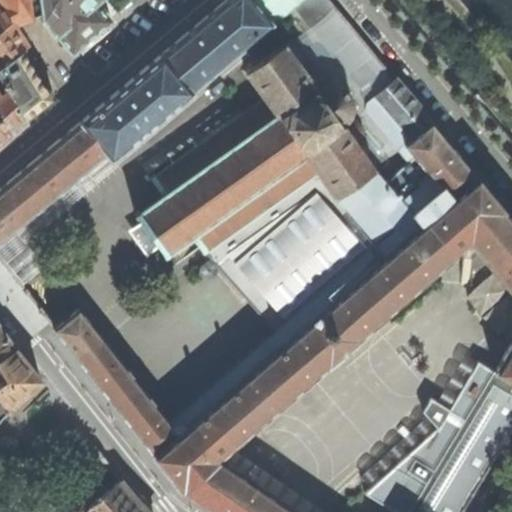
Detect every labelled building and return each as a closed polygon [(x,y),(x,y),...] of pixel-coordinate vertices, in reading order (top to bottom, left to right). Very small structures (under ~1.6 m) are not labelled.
[(224,0),(82,118),(0,187),(0,240),(104,154),(107,151),(111,158),(295,5),(300,0),(224,0)] [(32,17),(29,0),(0,0),(0,30),(9,23),(10,25),(22,21),(32,17)] [(38,0),(40,14),(70,50),(110,17),(95,0),(38,0)] [(300,0),(295,5),(300,11),(311,0),(300,0)] [(372,98),(376,94),(395,78),(329,0),(311,0),(300,11),(372,98)] [(0,66),(24,48),(16,36),(10,25),(9,23),(0,30),(0,66)] [(135,212),(164,254),(169,251),(167,248),(188,233),(189,234),(190,233),(203,252),(205,251),(204,250),(207,248),(206,247),(223,236),(226,235),(225,235),(246,219),(247,220),(249,219),(248,218),(269,203),(270,204),(272,203),(271,202),(292,187),(293,188),(294,186),(294,185),(314,170),(315,171),(318,170),(337,196),(374,169),(357,145),(360,141),(362,137),(363,135),(364,131),(363,126),(361,122),(357,119),(353,117),(351,116),(352,113),(353,109),(354,104),(353,99),(352,95),(350,92),(347,88),(345,86),(341,84),(337,82),(332,81),(329,81),(326,82),(326,78),(325,74),(324,72),(322,69),(318,66),(314,64),(311,63),(307,64),(303,65),(284,41),(277,45),(278,47),(251,67),(250,66),(246,69),(265,96),(262,98),(263,99),(242,114),(241,113),(240,114),(241,115),(220,130),(219,128),(218,130),(219,131),(197,146),(196,145),(195,146),(196,147),(174,162),(173,161),(172,162),(173,163),(155,176),(154,174),(150,177),(163,195),(161,196),(162,197),(141,212),(139,209),(135,212)] [(43,106),(53,97),(37,71),(24,48),(0,66),(0,76),(7,88),(8,89),(27,119),(43,106)] [(412,137),(430,120),(411,96),(395,78),(376,94),(412,137)] [(0,109),(1,111),(0,111),(0,141),(21,124),(27,119),(8,89),(7,88),(0,92),(0,109)] [(476,175),(430,120),(412,137),(376,94),(372,98),(367,101),(367,110),(410,159),(385,181),(374,169),(337,196),(375,240),(274,330),(168,421),(79,307),(55,325),(77,352),(74,354),(153,453),(153,454),(181,488),(201,502),(215,511),(299,511),(252,479),(256,474),(249,469),(245,474),(219,456),(231,445),(459,249),(463,253),(472,254),(477,250),(511,292),(511,340),(494,370),(511,380),(511,217),(505,209),(504,208),(477,175),(476,175)] [(115,166),(104,154),(0,240),(0,255),(23,284),(46,265),(27,241),(115,166)] [(0,380),(6,376),(0,366),(0,354),(14,347),(6,334),(0,325),(0,380)] [(20,355),(14,347),(0,354),(0,366),(6,376),(0,380),(0,398),(7,409),(14,403),(40,378),(20,355)] [(465,353),(437,401),(449,408),(478,361),(465,353)] [(359,475),(369,488),(437,427),(427,415),(359,475)] [(327,511),(231,445),(219,456),(245,474),(249,469),(256,474),(252,479),(299,511),(327,511)] [(80,500),(72,500),(66,505),(60,499),(44,511),(148,511),(132,495),(119,479),(104,491),(99,484),(92,490),(98,497),(86,506),(80,500)]
